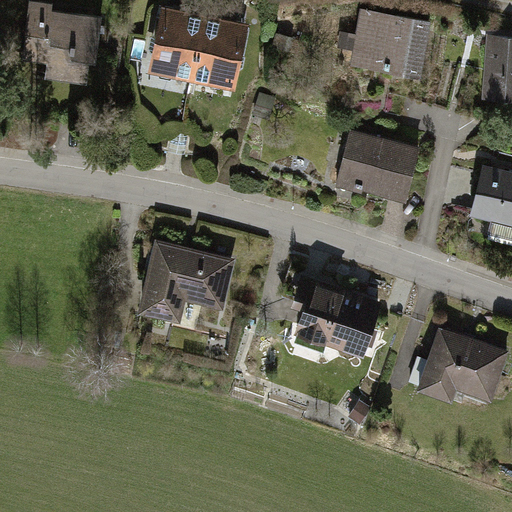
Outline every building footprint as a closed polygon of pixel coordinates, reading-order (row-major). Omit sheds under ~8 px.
[(56,13),(33,9),(23,69),(48,73),(46,87),(92,94),(103,28),(55,20),(56,13)] [(211,24),(167,15),(153,80),(197,89),(211,24)] [(423,87),(433,29),(365,17),(354,74),(423,87)] [(256,34),(212,25),(198,90),(242,99),(256,34)] [(511,43),(487,42),(482,107),(511,109),(511,43)] [(421,152),(352,135),(338,191),(407,208),(421,152)] [(511,173),(487,167),(475,218),(511,227),(511,173)] [(241,269),(160,250),(143,323),(186,333),(191,312),(229,321),(241,269)] [(385,306),(303,279),(293,311),(302,314),(294,339),(366,363),(385,306)] [(509,354),(440,330),(418,392),(452,404),(456,393),(491,405),(509,354)]
